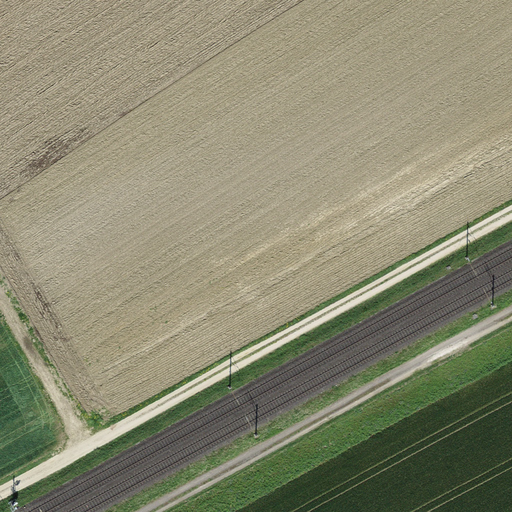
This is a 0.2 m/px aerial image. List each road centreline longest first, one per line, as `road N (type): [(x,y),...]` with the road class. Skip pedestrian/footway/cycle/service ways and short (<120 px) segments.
road 1 (track): [(0,494),(511,215)]
road 2 (track): [(511,313),(147,511)]
road 3 (track): [(0,296),(85,448)]
